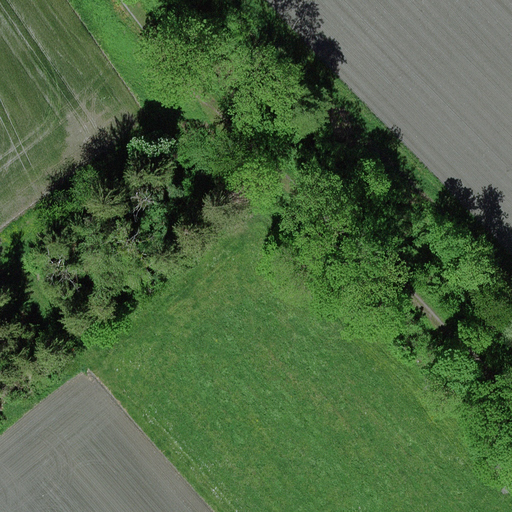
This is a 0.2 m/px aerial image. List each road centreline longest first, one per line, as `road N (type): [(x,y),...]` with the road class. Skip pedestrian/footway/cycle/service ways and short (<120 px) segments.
road 1 (track): [(511,402),(136,0)]
road 2 (track): [(236,511),(26,275),(0,271)]
